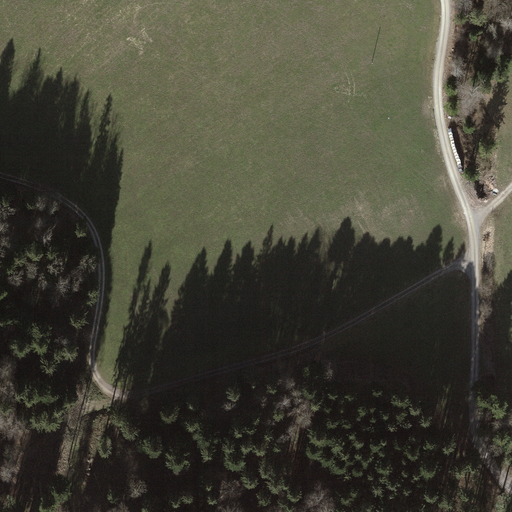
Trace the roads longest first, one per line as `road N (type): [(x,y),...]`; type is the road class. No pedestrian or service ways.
road 1 (track): [(0,175),(58,197),(82,214),(102,246),(89,374),(96,394),(114,406),(315,343),(472,255)]
road 2 (track): [(444,0),(439,108),(472,227),(471,435),(500,482),(511,486)]
